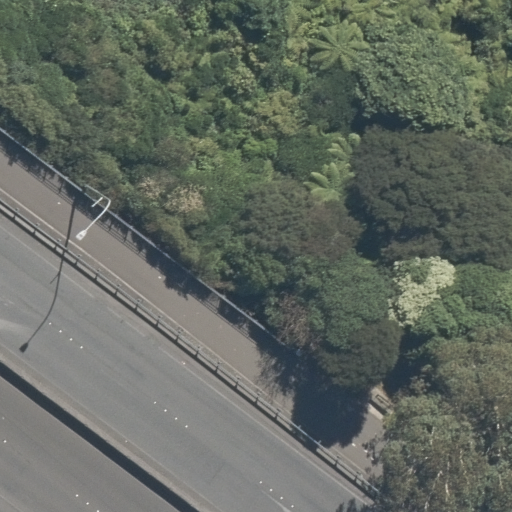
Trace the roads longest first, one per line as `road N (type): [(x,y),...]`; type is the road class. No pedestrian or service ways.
road 1 (secondary): [(0,283),(301,511)]
road 2 (secondary): [(99,511),(0,436)]
